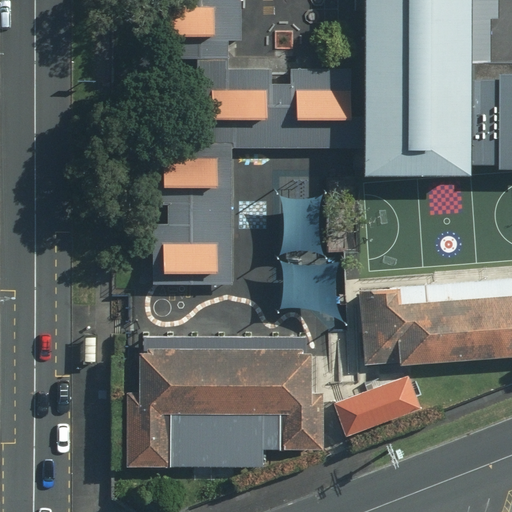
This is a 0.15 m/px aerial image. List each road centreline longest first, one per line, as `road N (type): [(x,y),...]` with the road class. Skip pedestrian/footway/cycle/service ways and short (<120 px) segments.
road 1 (primary): [(32,0),(30,511)]
road 2 (secondary): [(511,454),(362,511)]
